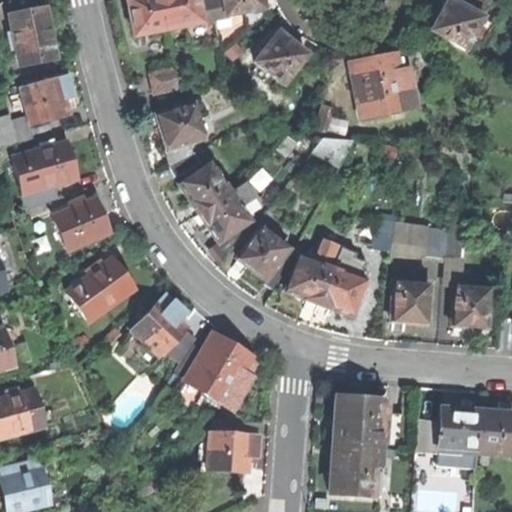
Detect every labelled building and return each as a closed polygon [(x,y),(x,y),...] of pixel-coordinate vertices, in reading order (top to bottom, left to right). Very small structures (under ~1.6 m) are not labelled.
[(123,0),(130,35),(164,28),(157,0),(123,0)] [(157,0),(164,28),(183,24),(187,42),(216,36),(212,19),(209,1),(196,3),(195,0),(157,0)] [(211,0),(209,1),(212,19),(216,36),(218,50),(247,30),(243,13),(261,9),(259,0),(211,0)] [(429,31),(464,49),(481,16),(455,3),(449,0),(445,0),(438,14),(429,31)] [(488,0),(456,0),(455,3),(481,16),(489,0),(488,0)] [(10,16),(20,64),(52,58),(42,10),(25,13),(10,16)] [(253,62),(281,83),(304,53),(289,41),(276,32),(253,62)] [(351,65),(361,114),(414,104),(407,70),(397,72),(394,57),(370,61),(351,65)] [(151,93),(176,88),(172,69),(147,74),(151,93)] [(66,112),(75,110),(68,87),(65,77),(19,89),(29,127),(67,117),(66,112)] [(187,142),(202,138),(192,104),(155,114),(160,131),(165,148),(162,149),(168,164),(191,153),(187,142)] [(0,130),(0,147),(14,143),(10,128),(0,130)] [(309,151),(338,166),(350,140),(321,138),(309,151)] [(21,196),(75,179),(69,160),(64,143),(59,145),(58,140),(37,147),(38,151),(10,160),(21,196)] [(199,163),(191,153),(168,164),(164,166),(174,179),(199,163)] [(197,214),(228,193),(209,163),(177,184),(187,199),(197,214)] [(247,222),(228,193),(197,214),(206,227),(215,242),(247,222)] [(65,251),(106,234),(98,214),(92,201),(82,205),(80,201),(66,207),(68,212),(51,219),(65,251)] [(373,249),(390,253),(392,253),(424,257),(443,260),(460,262),(463,232),(445,230),(426,228),(397,224),(379,220),(373,249)] [(288,250),(259,228),(235,258),(250,268),(265,280),(263,284),(272,291),(293,254),(288,250)] [(315,255),(322,258),(319,264),(298,257),(285,293),(301,299),(319,305),(331,268),(339,247),(320,240),(315,255)] [(65,292),(87,323),(132,291),(119,272),(110,260),(65,292)] [(351,316),(364,280),(331,268),(319,305),(335,311),(351,316)] [(475,273),(474,287),(452,286),(450,324),(468,325),(487,327),(489,288),(490,274),(475,273)] [(409,322),(426,323),(428,284),(392,283),(390,321),(409,322)] [(179,365),(191,347),(195,342),(183,330),(185,328),(176,320),(170,315),(177,308),(163,294),(129,330),(158,357),(164,351),(179,365)] [(0,333),(0,369),(12,367),(3,333),(0,333)] [(202,353),(186,383),(177,400),(196,410),(205,393),(234,409),(250,378),(241,373),(249,359),(228,348),(210,338),(202,353)] [(171,375),(186,383),(202,353),(191,347),(179,365),(171,375)] [(0,438),(45,426),(34,390),(18,395),(16,390),(0,394),(0,438)] [(511,407),(508,407),(509,393),(498,393),(497,413),(487,412),(477,411),(474,452),(511,453),(511,407)] [(401,415),(380,414),(381,401),(335,398),(334,421),(332,446),(372,448),(377,449),(398,450),(401,415)] [(436,454),(436,466),(473,468),(474,452),(477,411),(458,410),(439,409),(439,421),(415,419),(412,453),(436,454)] [(209,433),(207,471),(245,473),(246,454),(256,455),(257,445),(257,435),(209,433)] [(331,471),(329,496),(368,498),(382,499),(385,453),(377,453),(377,449),(372,448),(332,446),(331,471)] [(41,475),(47,473),(44,459),(0,469),(0,484),(3,497),(6,511),(17,511),(48,505),(41,475)]
